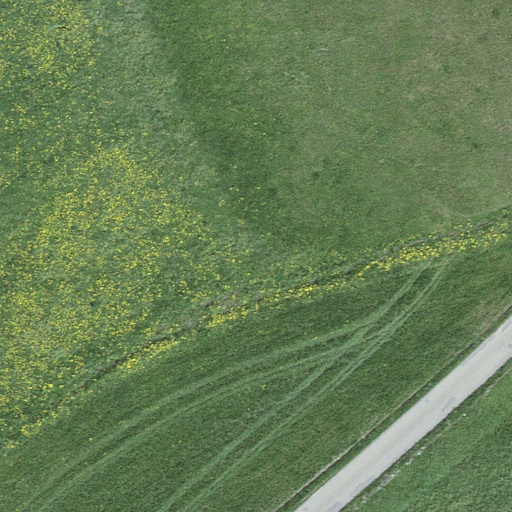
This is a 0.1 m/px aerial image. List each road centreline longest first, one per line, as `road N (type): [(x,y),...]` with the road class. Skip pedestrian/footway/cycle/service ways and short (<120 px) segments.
road 1 (track): [(0,459),(282,298),(511,244)]
road 2 (unclassified): [(511,338),(316,511)]
